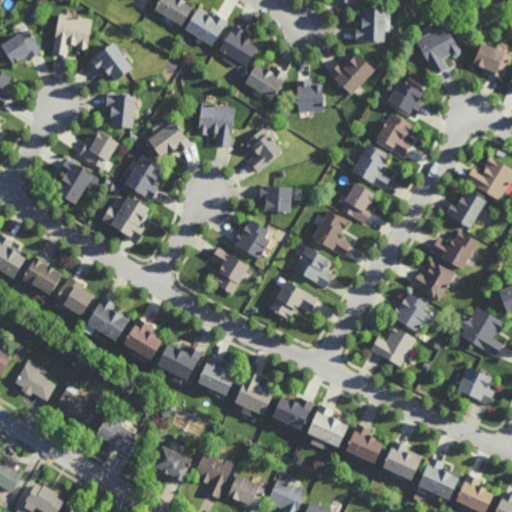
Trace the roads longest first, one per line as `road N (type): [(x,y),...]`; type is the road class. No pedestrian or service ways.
road 1 (residential): [(0,186),(301,359),(511,454)]
road 2 (residential): [(321,367),(463,127),(488,118),(511,128)]
road 3 (residential): [(0,416),(159,511)]
